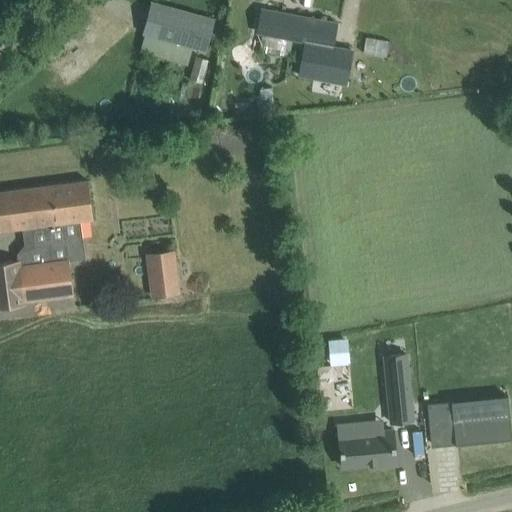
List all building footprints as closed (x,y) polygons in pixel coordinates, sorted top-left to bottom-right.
[(205,51),(214,20),(152,3),(143,34),(152,36),(149,46),(178,54),(180,44),(205,51)] [(329,65),(332,48),(337,23),(262,9),(257,34),(261,35),(258,51),(329,65)] [(49,61),(66,79),(111,36),(94,18),(49,61)] [(202,84),(209,61),(197,57),(190,80),(202,84)] [(90,180),(0,191),(0,230),(49,224),(52,245),(25,248),(18,257),(18,260),(0,262),(0,308),(24,305),(23,300),(73,294),(69,261),(66,240),(83,238),(80,219),(95,217),(90,180)] [(151,297),(181,292),(175,250),(145,254),(151,297)] [(346,337),(330,339),(333,363),(348,361),(346,337)] [(406,354),(385,356),(391,423),(413,420),(406,354)] [(464,443),(511,438),(511,436),(508,396),(506,396),(507,403),(477,406),(476,399),(427,403),(431,443),(433,443),(432,427),(454,425),(455,441),(464,440),(464,443)] [(398,467),(394,433),(358,438),(357,426),(338,429),(343,471),(378,466),(378,469),(398,467)]
